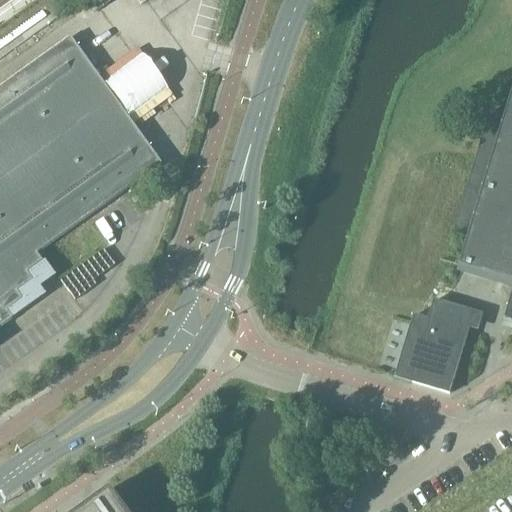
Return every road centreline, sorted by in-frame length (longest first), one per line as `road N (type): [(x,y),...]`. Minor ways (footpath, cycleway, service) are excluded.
road 1 (secondary): [(0,495),(128,418),(187,362),(226,302),(242,259),(258,117)]
road 2 (secondary): [(258,117),(201,273),(173,324),(119,386),(0,476)]
road 3 (secondary): [(258,117),(295,0)]
